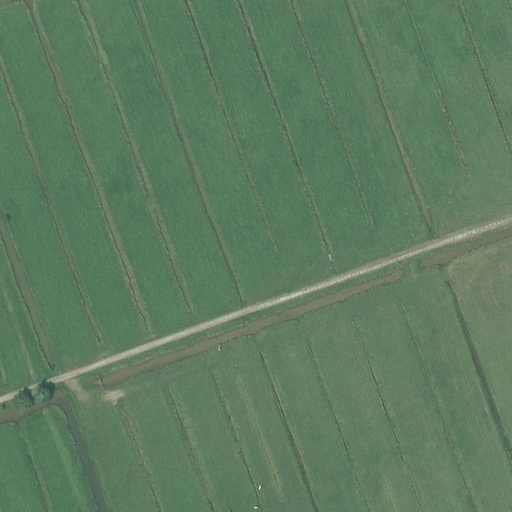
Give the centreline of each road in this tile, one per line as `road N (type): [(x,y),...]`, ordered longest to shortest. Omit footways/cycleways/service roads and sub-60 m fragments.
road 1 (track): [(459,235),(0,399)]
road 2 (track): [(109,463),(63,337)]
